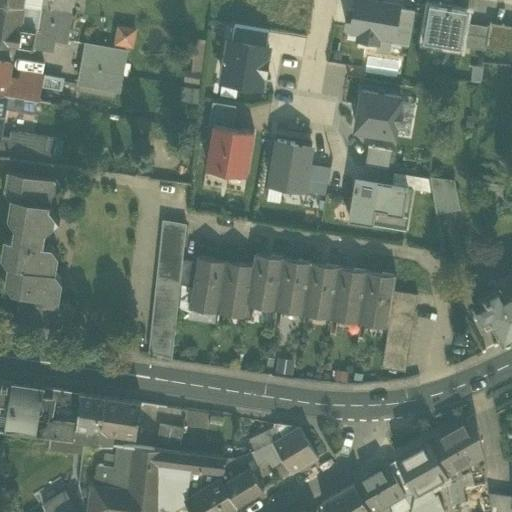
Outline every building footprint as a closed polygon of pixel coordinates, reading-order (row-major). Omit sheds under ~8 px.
[(59,0),(42,0),(41,8),(58,10),(59,0)] [(74,0),(59,0),(58,10),(73,12),(74,0)] [(356,0),(355,8),(349,7),(346,26),(359,29),(359,37),(378,39),(379,32),(393,34),(394,34),(399,6),(399,3),(382,0),(356,0)] [(0,39),(17,43),(18,42),(20,26),(24,6),(0,1),(0,39)] [(468,10),(430,3),(423,40),(461,46),(462,45),(466,21),(468,10)] [(38,29),(41,8),(24,6),(20,26),(37,29),(38,29)] [(393,34),(392,41),(409,44),(415,9),(399,6),(394,34),(393,34)] [(38,29),(37,29),(35,45),(52,47),(54,36),(58,10),(41,8),(38,29)] [(54,36),(69,39),(73,12),(58,10),(54,36)] [(489,25),(466,21),(462,45),(485,49),(486,46),(489,25)] [(502,24),(490,22),(489,25),(486,46),(498,48),(502,24)] [(234,23),(231,38),(267,45),(270,29),(234,23)] [(118,24),(114,43),(134,47),(138,27),(118,24)] [(511,43),(511,26),(502,24),(498,48),(511,50),(511,43)] [(18,42),(35,45),(37,29),(20,26),(18,42)] [(376,48),(390,51),(392,41),(393,34),(379,32),(378,39),(376,48)] [(202,37),(192,37),(191,68),(202,68),(202,37)] [(231,38),(229,38),(223,77),(262,84),(269,45),(267,45),(231,38)] [(87,43),(83,66),(122,73),(126,50),(87,43)] [(368,69),(394,68),(393,56),(367,57),(368,69)] [(0,92),(5,94),(8,77),(11,63),(0,60),(0,92)] [(119,89),(122,73),(83,66),(80,82),(119,89)] [(37,100),(40,84),(42,75),(22,72),(21,79),(8,77),(5,94),(16,96),(36,100),(37,100)] [(61,79),(42,75),(40,84),(60,88),(61,79)] [(401,96),(363,89),(356,128),(394,134),(401,96)] [(16,96),(5,94),(3,105),(13,107),(16,96)] [(13,107),(34,111),(36,100),(16,96),(13,107)] [(236,104),(213,100),(209,122),(214,122),(233,126),(236,104)] [(233,126),(214,122),(207,166),(247,173),(254,129),(233,126)] [(11,131),(0,129),(0,140),(9,142),(11,131)] [(0,154),(55,162),(58,138),(11,131),(9,142),(0,140),(0,154)] [(269,183),(304,188),(309,162),(312,144),(277,138),(269,183)] [(392,149),(369,145),(365,165),(388,169),(392,149)] [(330,165),(309,162),(304,188),(326,192),(330,165)] [(5,189),(8,193),(14,189),(17,171),(8,169),(5,189)] [(394,170),(392,183),(409,186),(408,187),(412,187),(415,174),(394,170)] [(55,177),(17,171),(14,189),(8,193),(12,199),(20,200),(17,216),(12,220),(15,225),(13,239),(11,256),(6,259),(9,264),(17,265),(14,281),(9,285),(13,291),(21,292),(28,293),(26,309),(21,313),(25,319),(72,326),(75,309),(68,299),(60,298),(63,280),(57,271),(60,254),(52,244),(45,243),(47,230),(61,220),(50,206),(53,193),(62,186),(55,177)] [(479,184),(505,188),(507,175),(480,171),(478,184),(479,184)] [(429,176),(415,174),(412,187),(413,187),(431,190),(429,176)] [(455,179),(430,175),(433,190),(437,213),(461,209),(455,179)] [(348,219),(374,223),(374,222),(357,219),(349,218),(351,206),(356,177),(392,184),(392,183),(355,176),(348,219)] [(357,219),(374,222),(376,208),(386,209),(386,211),(404,214),(408,187),(409,186),(392,183),(392,184),(356,177),(351,206),(359,207),(357,219)] [(412,187),(408,187),(404,214),(386,211),(386,209),(376,208),(374,222),(406,228),(413,187),(412,187)] [(9,216),(12,220),(17,216),(20,200),(12,199),(9,216)] [(349,218),(357,219),(359,207),(351,206),(349,218)] [(172,358),(180,283),(183,258),(187,225),(187,223),(164,219),(149,351),(172,358)] [(3,255),(6,259),(11,256),(13,239),(6,237),(3,255)] [(201,308),(218,311),(226,262),(211,260),(211,256),(199,254),(198,254),(197,261),(193,285),(190,300),(202,302),(201,308)] [(256,255),(255,264),(248,303),(265,306),(266,300),(277,302),(284,260),(284,257),(270,254),(270,257),(256,255)] [(197,261),(183,258),(180,283),(193,285),(197,261)] [(298,262),(284,260),(277,302),(276,307),(292,310),(293,304),(305,306),(312,264),(312,261),(298,259),(298,262)] [(241,265),(226,262),(218,311),(235,314),(236,307),(247,309),(248,303),(255,264),(241,261),(241,265)] [(325,267),(312,264),(305,306),(304,312),(321,315),(322,308),(333,310),(339,269),(340,266),(326,263),(325,267)] [(6,281),(9,285),(14,281),(17,265),(9,264),(6,281)] [(353,271),(339,269),(333,310),(332,316),(349,319),(350,313),(360,315),(367,273),(368,270),(354,268),(353,271)] [(382,276),(367,273),(360,315),(360,321),(376,324),(377,318),(389,320),(390,313),(392,301),(394,289),(396,275),(382,272),(382,276)] [(502,341),(511,335),(511,273),(511,272),(496,280),(499,285),(481,294),(484,300),(474,305),(481,320),(489,316),(494,324),(502,341)] [(394,289),(392,301),(416,305),(418,293),(394,289)] [(18,309),(21,313),(26,309),(28,293),(21,292),(18,309)] [(202,302),(190,300),(189,307),(201,308),(202,302)] [(392,301),(390,313),(414,317),(416,305),(392,301)] [(236,307),(235,314),(246,316),(247,309),(236,307)] [(322,308),(321,315),(332,316),(333,310),(322,308)] [(389,320),(388,325),(412,329),(414,317),(390,313),(389,320)] [(388,325),(386,337),(410,341),(412,329),(388,325)] [(386,337),(384,349),(408,353),(410,341),(386,337)] [(405,370),(408,353),(384,349),(382,366),(405,370)] [(45,386),(0,378),(0,426),(37,432),(45,386)] [(37,432),(51,434),(84,439),(84,438),(86,427),(77,425),(77,422),(49,418),(54,397),(66,399),(69,389),(45,386),(37,432)] [(77,425),(86,427),(101,429),(106,395),(82,391),(77,422),(77,425)] [(106,395),(101,429),(114,431),(137,434),(142,401),(106,395)] [(459,446),(461,450),(480,439),(475,414),(445,431),(455,448),(459,446)] [(275,422),(275,426),(280,436),(298,425),(275,422)] [(156,446),(179,450),(183,427),(159,423),(156,446)] [(300,425),(298,425),(280,436),(273,441),(279,450),(284,458),(292,471),(318,455),(300,425)] [(273,441),(280,436),(275,426),(244,441),(249,452),(273,441)] [(100,440),(101,429),(86,427),(84,438),(100,440)] [(113,442),(114,431),(101,429),(100,440),(113,442)] [(447,473),(448,482),(462,476),(462,475),(461,466),(468,461),(461,450),(459,446),(455,448),(445,431),(429,440),(447,473)] [(83,450),(84,439),(51,434),(49,446),(83,450)] [(483,452),(480,439),(461,450),(468,461),(483,452)] [(397,457),(416,490),(431,482),(447,473),(429,440),(397,457)] [(100,441),(98,460),(112,461),(114,443),(100,441)] [(255,465),(266,458),(279,450),(273,441),(249,452),(248,452),(253,461),(255,465)] [(160,491),(163,464),(165,448),(118,442),(116,464),(99,462),(97,484),(160,491)] [(179,450),(165,448),(163,464),(203,469),(224,472),(227,455),(180,450),(179,450)] [(284,458),(279,450),(266,458),(271,466),(284,458)] [(248,452),(238,456),(243,469),(250,465),(249,463),(253,461),(248,452)] [(223,480),(243,469),(238,456),(237,457),(227,455),(224,472),(223,480)] [(387,463),(355,481),(373,511),(404,493),(387,463)] [(160,491),(157,511),(161,511),(170,507),(186,497),(195,492),(192,488),(203,482),(203,469),(163,464),(160,491)] [(264,488),(250,465),(243,469),(223,480),(237,504),(264,488)] [(203,469),(203,482),(203,487),(220,476),(223,480),(224,472),(203,469)] [(223,511),(237,504),(223,480),(220,476),(203,487),(203,482),(192,488),(195,492),(186,497),(194,511),(223,511)] [(463,485),(462,476),(448,482),(452,503),(464,497),(465,496),(464,485),(463,485)] [(329,511),(371,511),(372,511),(373,511),(355,481),(323,500),(329,511)] [(436,494),(431,482),(416,490),(411,510),(411,511),(435,511),(443,508),(439,497),(443,495),(441,491),(436,494)] [(157,511),(160,491),(97,484),(93,483),(90,511),(95,511),(157,511)] [(95,511),(90,511),(87,510),(83,494),(68,491),(44,506),(46,511),(95,511)] [(491,511),(504,511),(507,494),(489,491),(491,511)]
